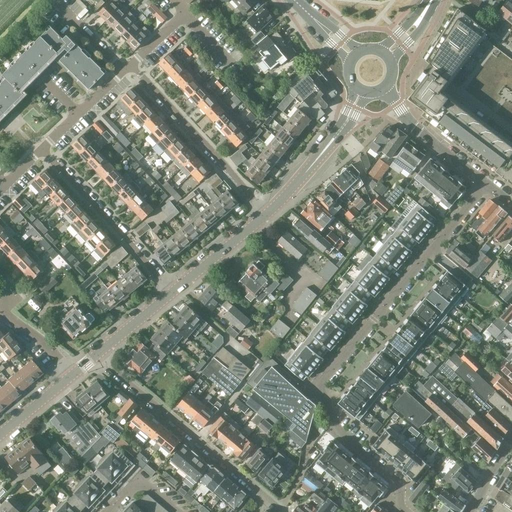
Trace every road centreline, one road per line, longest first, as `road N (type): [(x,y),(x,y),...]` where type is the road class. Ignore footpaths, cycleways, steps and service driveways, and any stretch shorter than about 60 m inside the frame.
road 1 (residential): [(486,184),(321,382),(339,431),(397,481),(403,511)]
road 2 (residential): [(281,511),(93,355)]
road 3 (residential): [(130,65),(265,214)]
road 4 (residential): [(173,291),(43,149)]
road 5 (tertiary): [(486,184),(416,129),(387,85)]
road 6 (residential): [(70,374),(6,315),(11,299),(0,285)]
